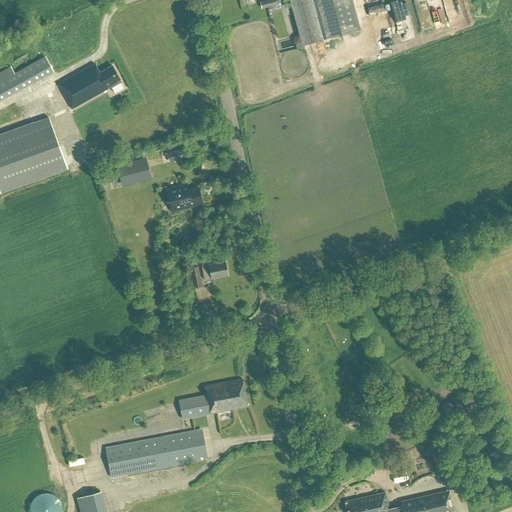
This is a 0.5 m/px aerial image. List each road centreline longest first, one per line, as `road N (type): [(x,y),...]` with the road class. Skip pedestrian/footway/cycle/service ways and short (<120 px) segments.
road 1 (tertiary): [(272,316),(204,0)]
road 2 (unclassified): [(272,316),(511,227)]
road 3 (tertiary): [(308,511),(272,316)]
